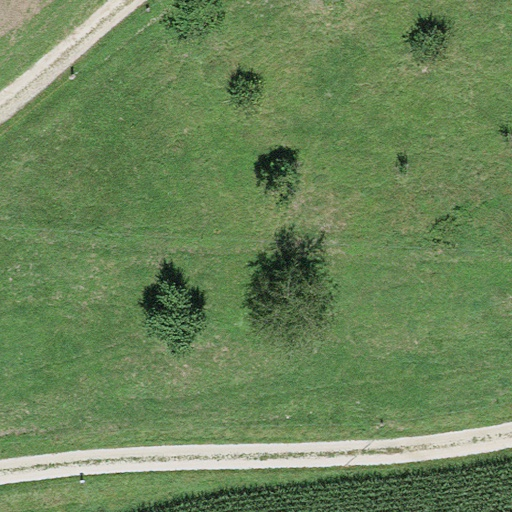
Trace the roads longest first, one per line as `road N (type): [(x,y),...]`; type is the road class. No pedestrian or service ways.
road 1 (track): [(511,425),(0,483)]
road 2 (track): [(0,103),(123,0)]
